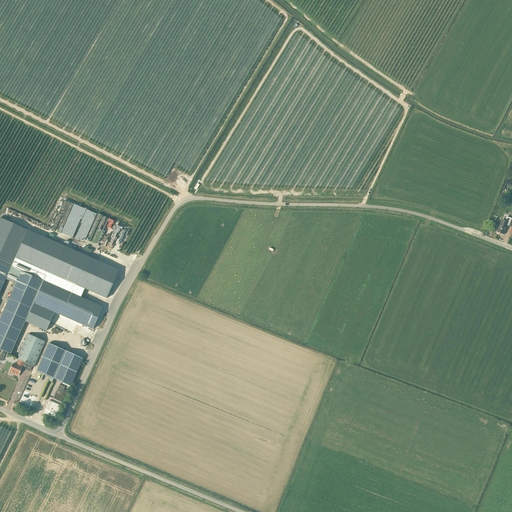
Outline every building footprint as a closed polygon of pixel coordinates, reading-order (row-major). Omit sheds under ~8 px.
[(119,271),(0,217),(0,261),(11,267),(9,272),(19,277),(21,271),(81,297),(84,289),(107,298),(119,271)] [(498,232),(504,234),(507,225),(511,226),(511,218),(507,217),(505,221),(502,220),(498,232)] [(0,291),(6,279),(16,283),(19,277),(9,272),(11,267),(0,261),(0,291)] [(81,297),(21,271),(19,277),(16,283),(0,318),(0,349),(11,354),(25,321),(43,329),(52,311),(93,329),(102,307),(81,297)] [(10,373),(17,376),(18,375),(19,375),(24,363),(34,367),(45,342),(28,334),(16,359),(18,360),(16,366),(13,364),(10,371),(10,373)] [(37,371),(71,386),(83,358),(49,343),(37,371)] [(46,394),(53,379),(50,377),(43,393),(46,394)] [(62,402),(67,391),(68,388),(60,385),(54,398),(62,402)]
